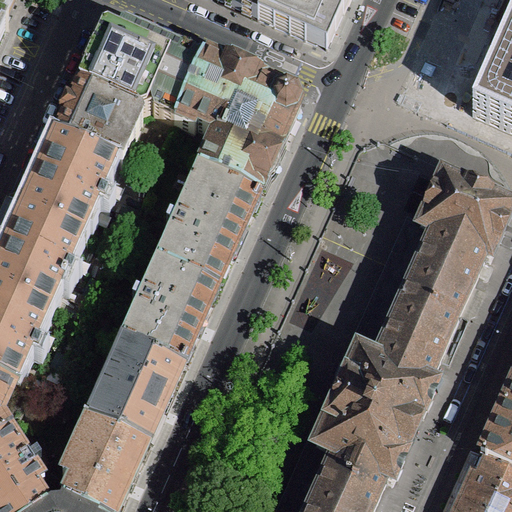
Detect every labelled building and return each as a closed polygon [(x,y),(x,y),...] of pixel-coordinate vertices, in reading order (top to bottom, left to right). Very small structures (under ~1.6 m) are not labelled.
[(17,0),(0,0),(0,53),(10,32),(5,28),(17,0)] [(207,0),(260,22),(266,0),(207,0)] [(266,0),(260,22),(328,52),(351,0),(266,0)] [(511,23),(472,116),(511,133),(511,23)] [(205,65),(127,31),(105,39),(80,95),(140,120),(154,116),(155,119),(177,128),(205,65)] [(287,102),(205,65),(177,128),(217,142),(201,177),(261,204),(296,125),(287,102)] [(144,128),(140,120),(80,95),(58,143),(117,169),(125,172),(144,128)] [(84,243),(117,169),(58,143),(24,217),(84,243)] [(201,177),(160,269),(219,296),(261,204),(201,177)] [(376,511),(388,485),(393,488),(436,394),(430,391),(487,263),(491,265),(511,219),(511,213),(445,186),(424,231),(423,235),(436,241),(378,368),(361,360),(319,454),(335,462),(313,511),(376,511)] [(0,294),(51,317),(84,243),(24,217),(0,271),(0,294)] [(351,356),(361,360),(378,368),(436,241),(423,235),(424,231),(409,224),(351,356)] [(160,269),(125,348),(185,374),(219,296),(160,269)] [(0,384),(17,392),(51,317),(0,294),(0,384)] [(125,348),(91,425),(150,452),(185,374),(125,348)] [(2,425),(17,392),(0,384),(0,444),(11,437),(2,425)] [(511,412),(505,409),(482,462),(511,475),(511,412)] [(73,489),(65,508),(75,511),(123,511),(150,452),(91,425),(64,485),(73,489)] [(46,490),(11,437),(0,444),(0,511),(48,511),(38,496),(46,490)] [(280,511),(313,511),(335,462),(319,454),(309,449),(280,511)] [(511,511),(511,475),(482,462),(459,511),(511,511)]
